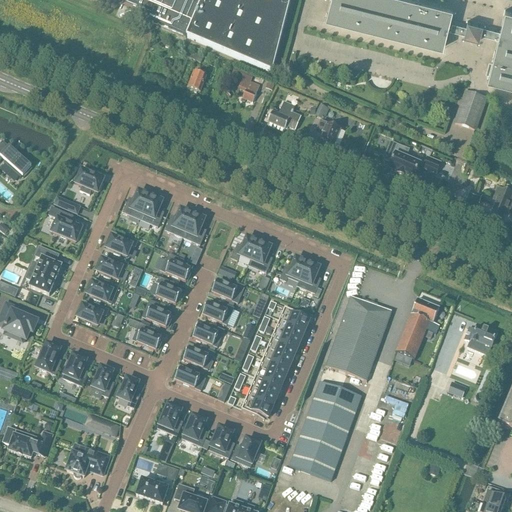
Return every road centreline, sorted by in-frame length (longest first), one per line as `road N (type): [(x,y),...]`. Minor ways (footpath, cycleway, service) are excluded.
road 1 (residential): [(155,385),(51,337),(122,170),(345,265),(271,439),(157,388)]
road 2 (residential): [(511,258),(0,43)]
road 3 (secondary): [(511,294),(0,79)]
road 4 (residential): [(103,511),(155,385)]
road 5 (track): [(15,223),(90,117)]
road 6 (residential): [(155,385),(206,270)]
